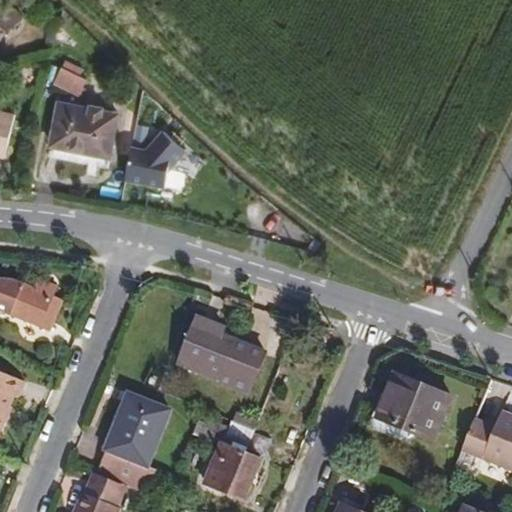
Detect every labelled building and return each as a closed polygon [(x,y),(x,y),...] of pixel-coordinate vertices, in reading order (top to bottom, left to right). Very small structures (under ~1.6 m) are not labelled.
[(0,0),(0,41),(24,16),(6,0),(0,0)] [(51,24),(46,46),(51,47),(54,34),(57,25),(51,24)] [(80,96),(89,80),(61,67),(53,83),(80,96)] [(119,114),(60,102),(50,153),(109,164),(119,114)] [(0,155),(6,157),(16,114),(0,110),(0,155)] [(132,146),(126,178),(166,186),(169,169),(186,150),(164,130),(147,149),(132,146)] [(0,309),(53,331),(65,301),(55,297),(59,287),(38,279),(34,289),(13,281),(0,280),(0,309)] [(250,393),(265,352),(235,341),(235,340),(222,335),(224,329),(214,325),(197,318),(195,324),(179,364),(220,380),(219,381),(250,393)] [(320,361),(315,337),(295,340),(300,365),(320,361)] [(0,434),(16,396),(19,397),(25,381),(0,370),(0,434)] [(404,388),(408,378),(400,374),(396,384),(404,388)] [(436,444),(455,397),(408,378),(404,388),(396,384),(390,398),(381,421),(417,436),(436,444)] [(148,468),(172,409),(131,393),(124,410),(119,408),(102,450),(107,452),(98,474),(127,486),(149,494),(158,472),(148,468)] [(417,436),(381,421),(390,398),(384,395),(369,432),(411,450),(417,436)] [(246,454),(255,431),(234,422),(205,411),(192,442),(219,453),(223,444),(225,445),(246,454)] [(511,467),(511,415),(503,412),(497,427),(475,419),(464,448),(511,467)] [(255,431),(259,422),(238,413),(234,422),(255,431)] [(246,501),(262,461),(246,454),(225,445),(223,444),(219,453),(206,484),(246,501)] [(98,474),(94,472),(90,482),(124,496),(127,486),(98,474)] [(119,511),(122,508),(119,507),(124,496),(90,482),(86,493),(84,492),(75,511),(119,511)] [(360,511),(363,511),(366,507),(356,503),(354,509),(360,511)]
